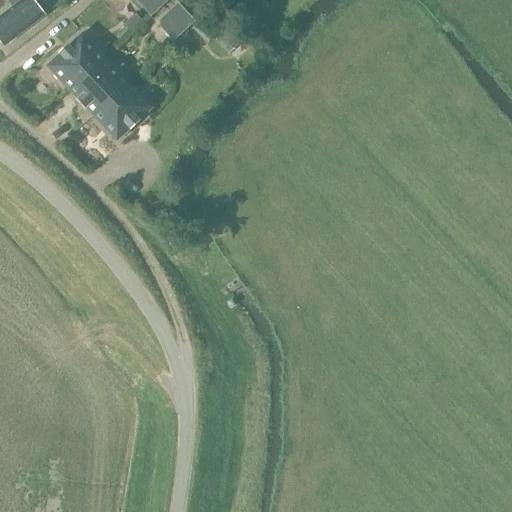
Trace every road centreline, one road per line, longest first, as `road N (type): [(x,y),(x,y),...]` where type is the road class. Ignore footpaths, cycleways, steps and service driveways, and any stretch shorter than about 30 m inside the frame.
road 1 (unclassified): [(176,511),(183,403),(166,336),(78,218),(0,151)]
road 2 (track): [(110,210),(149,258),(166,296),(183,349),(178,378)]
road 3 (track): [(110,210),(0,109)]
